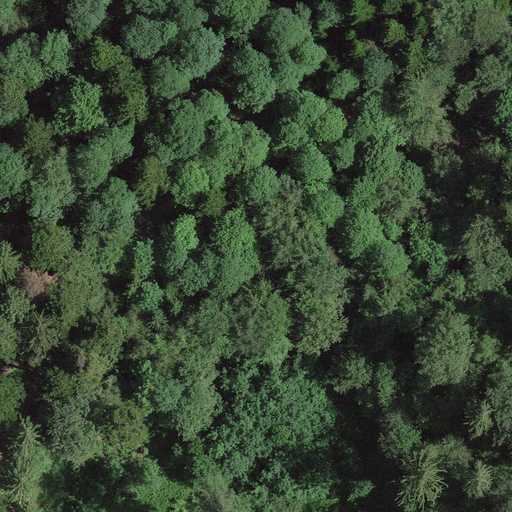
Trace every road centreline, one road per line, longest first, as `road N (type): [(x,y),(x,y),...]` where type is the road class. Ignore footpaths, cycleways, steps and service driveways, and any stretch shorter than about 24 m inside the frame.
road 1 (track): [(511,153),(305,112),(249,129),(192,172),(140,237),(0,468)]
road 2 (track): [(366,511),(341,404),(332,299),(286,179),(249,129),(238,75),(155,0)]
road 3 (track): [(339,384),(179,250),(0,197)]
